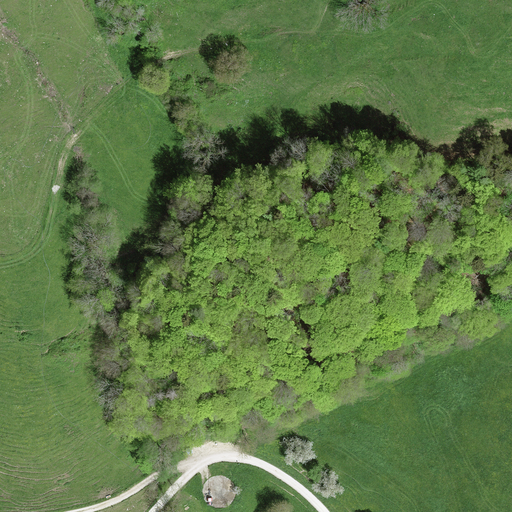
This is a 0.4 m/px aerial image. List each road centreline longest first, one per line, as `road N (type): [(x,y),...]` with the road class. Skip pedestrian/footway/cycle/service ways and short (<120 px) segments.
road 1 (track): [(173,55),(125,78),(69,140),(42,241),(30,255),(0,265)]
road 2 (track): [(154,511),(205,462),(227,456),(284,475),(325,511)]
road 3 (track): [(76,511),(171,467),(205,462)]
